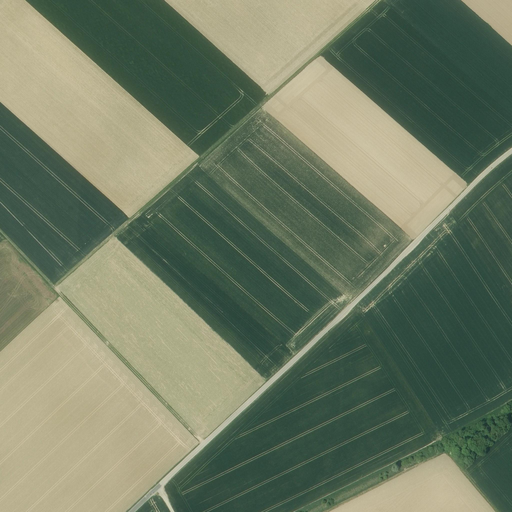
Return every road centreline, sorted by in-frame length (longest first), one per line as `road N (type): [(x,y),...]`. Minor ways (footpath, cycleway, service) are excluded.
road 1 (unclassified): [(511,150),(131,511)]
road 2 (track): [(52,288),(380,0)]
road 3 (track): [(0,232),(192,432)]
road 4 (track): [(299,511),(511,403)]
road 5 (track): [(446,449),(323,511)]
